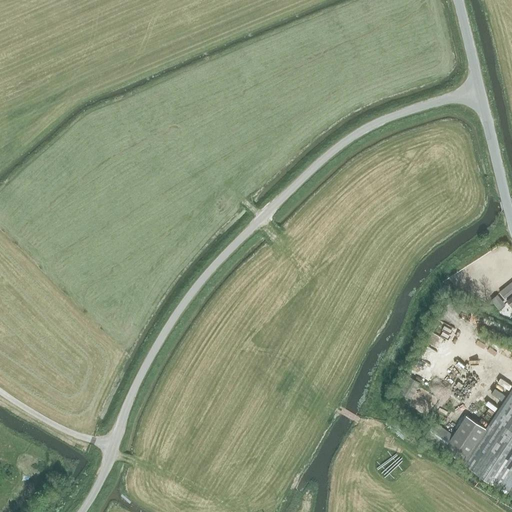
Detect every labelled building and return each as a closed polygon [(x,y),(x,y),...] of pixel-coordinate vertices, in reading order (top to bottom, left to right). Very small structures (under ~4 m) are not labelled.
[(511,281),(499,292),(504,299),(511,292),(511,281)] [(511,310),(497,294),(490,300),(504,316),(511,310)] [(410,399),(420,383),(409,376),(399,392),(410,399)] [(465,462),(487,429),(466,415),(453,434),(434,422),(424,437),(443,449),(444,448),(465,462)] [(511,442),(488,479),(511,495),(511,442)]
